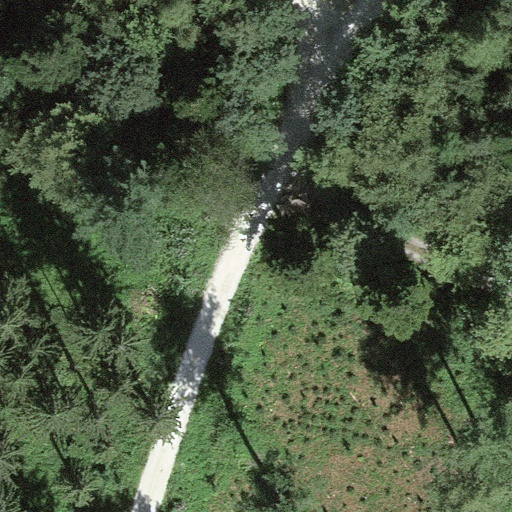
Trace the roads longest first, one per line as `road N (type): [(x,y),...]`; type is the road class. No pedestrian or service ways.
road 1 (track): [(136,511),(191,345),(264,173),(322,52),(362,0)]
road 2 (track): [(0,63),(264,173)]
road 3 (track): [(511,299),(264,173)]
